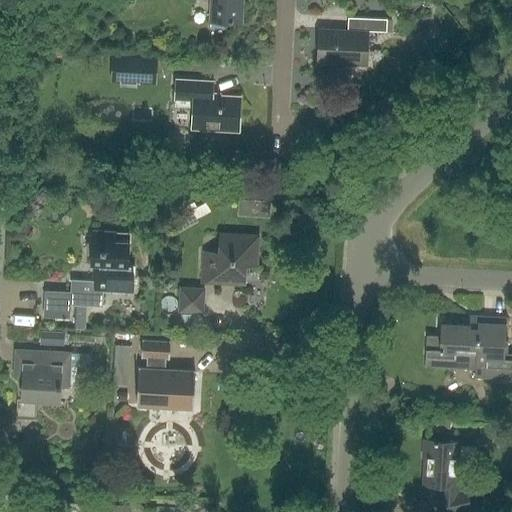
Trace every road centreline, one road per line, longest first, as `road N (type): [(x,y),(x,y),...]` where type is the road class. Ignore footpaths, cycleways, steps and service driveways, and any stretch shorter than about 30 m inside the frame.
road 1 (residential): [(358,274),(359,240),(511,97)]
road 2 (residential): [(343,511),(358,274)]
road 3 (residential): [(288,0),(285,164)]
road 4 (residential): [(511,282),(358,274)]
